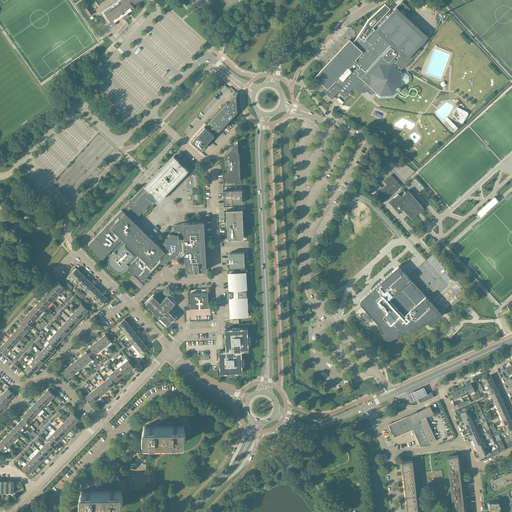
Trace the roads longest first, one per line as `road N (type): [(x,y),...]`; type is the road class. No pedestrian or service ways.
road 1 (unknown): [(0,293),(42,265),(101,187),(223,58),(248,16),(277,0)]
road 2 (residential): [(182,142),(210,169),(219,329),(190,331),(168,349)]
road 3 (unclassified): [(65,212),(17,165),(27,153),(74,104),(115,139),(150,112)]
road 4 (unclassified): [(388,396),(368,360),(309,294),(302,179)]
road 5 (tertiary): [(267,329),(258,150)]
road 6 (unclassified): [(74,251),(168,349)]
road 7 (tertiary): [(388,396),(511,340)]
road 8 (residential): [(99,422),(54,379),(27,384),(0,364)]
